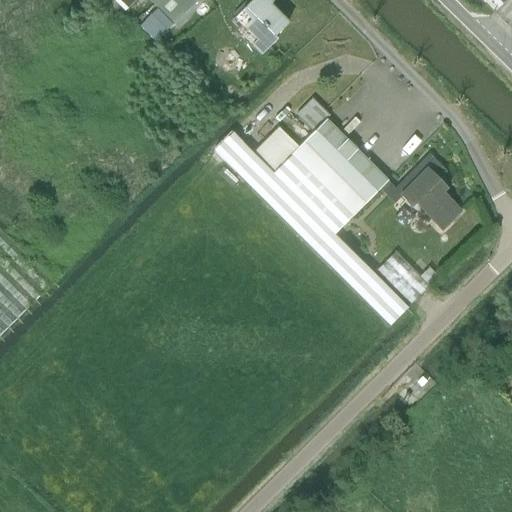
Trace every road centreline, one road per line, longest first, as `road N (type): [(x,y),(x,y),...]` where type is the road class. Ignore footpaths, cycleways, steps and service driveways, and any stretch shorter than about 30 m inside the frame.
road 1 (unclassified): [(248,511),(511,250)]
road 2 (unclassified): [(511,215),(461,126),(336,0)]
